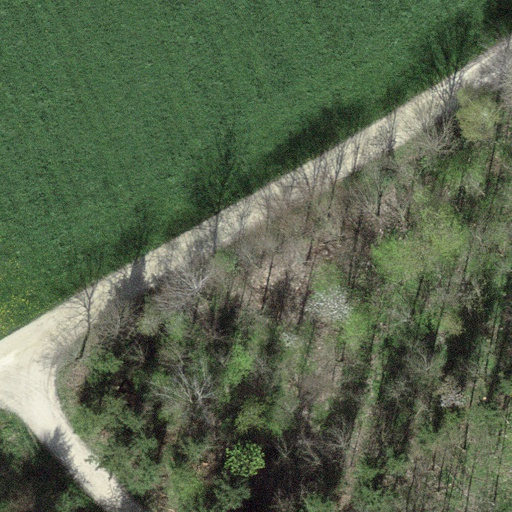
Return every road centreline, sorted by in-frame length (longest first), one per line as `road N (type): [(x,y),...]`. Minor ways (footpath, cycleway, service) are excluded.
road 1 (track): [(511,56),(441,108),(0,364)]
road 2 (track): [(136,511),(7,360)]
